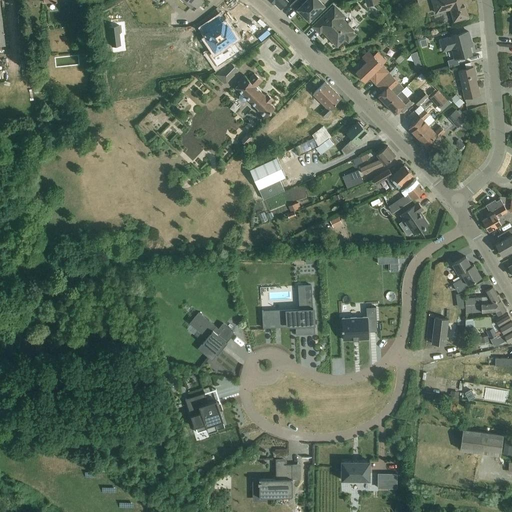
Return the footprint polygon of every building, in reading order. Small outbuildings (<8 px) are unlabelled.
[(187,0),(197,8),(203,1),(201,0),(187,0)] [(270,0),(280,9),(287,1),(286,0),(270,0)] [(295,0),(290,5),(301,17),(303,15),(309,21),(324,6),(318,0),(295,0)] [(417,0),(404,0),(397,2),(400,10),(419,5),(417,0)] [(455,21),(469,17),(464,0),(433,0),(437,13),(451,9),(455,21)] [(344,16),(334,6),(313,26),(319,33),(322,31),(337,46),(345,39),(348,42),(354,36),(351,33),(353,31),(341,19),(344,16)] [(210,24),(204,28),(209,37),(207,38),(208,40),(213,47),(214,49),(216,51),(217,53),(220,57),(223,61),(223,62),(225,61),(236,53),(230,44),(231,43),(232,43),(232,42),(231,41),(231,40),(232,39),(233,38),(235,37),(232,31),(229,28),(228,29),(227,27),(227,26),(228,26),(227,25),(225,26),(219,18),(210,24)] [(120,25),(110,26),(110,28),(111,39),(112,46),(121,45),(120,40),(119,33),(121,33),(120,25)] [(468,32),(450,37),(439,40),(442,52),(452,49),(455,59),(472,55),(468,42),(471,41),(468,32)] [(183,51),(187,47),(196,58),(202,53),(188,35),(177,43),(183,51)] [(366,62),(355,73),(365,82),(369,78),(371,80),(377,85),(389,73),(368,51),(362,57),(366,62)] [(401,57),(395,61),(399,65),(404,60),(401,57)] [(420,59),(414,61),(416,68),(422,66),(420,59)] [(228,66),(226,65),(216,75),(225,84),(227,82),(239,70),(231,62),(228,66)] [(465,98),(480,95),(473,67),(458,71),(465,98)] [(246,101),(248,99),(259,110),(258,110),(266,118),(275,108),(270,103),(274,100),(267,94),(265,96),(256,87),(262,80),(255,73),(249,80),(245,76),(238,83),(239,84),(236,87),(242,94),(240,96),(240,99),(242,101),(246,101)] [(389,73),(377,85),(383,91),(378,96),(387,105),(401,91),(404,88),(392,76),(389,73)] [(341,98),(325,82),(313,94),(326,108),(320,113),(326,119),(332,113),(329,110),(341,98)] [(426,92),(430,97),(435,92),(431,88),(426,92)] [(438,90),(430,97),(439,108),(443,112),(453,103),(449,99),(447,100),(438,90)] [(401,91),(387,105),(395,114),(400,109),(403,112),(412,103),(401,91)] [(423,91),(413,100),(418,105),(428,95),(423,91)] [(464,103),(456,95),(452,99),(459,107),(464,103)] [(417,137),(429,126),(435,120),(425,110),(418,116),(420,117),(409,128),(417,137)] [(458,127),(466,119),(456,110),(448,117),(458,127)] [(360,138),(368,131),(358,121),(347,132),(352,138),(341,150),(344,154),(351,150),(362,140),(360,138)] [(323,126),(313,135),(320,145),(331,136),(323,126)] [(435,132),(429,126),(417,137),(426,146),(437,135),(439,137),(445,131),(441,126),(435,132)] [(242,136),(247,144),(256,138),(251,130),(242,136)] [(314,138),(296,147),(300,155),(318,147),(314,138)] [(334,144),(329,138),(318,147),(316,149),(320,155),(334,144)] [(459,140),(454,145),(460,150),(465,145),(459,140)] [(396,155),(387,145),(376,155),(380,159),(360,167),(363,173),(385,164),(396,155)] [(370,158),(368,153),(361,157),(363,162),(370,158)] [(261,164),(250,169),(254,179),(256,182),(258,189),(259,188),(260,191),(262,196),(264,199),(284,190),(282,185),(280,179),(283,177),(286,176),(279,162),(277,157),(261,164)] [(361,157),(354,161),(356,165),(363,162),(361,157)] [(404,165),(393,175),(389,169),(373,179),(376,184),(386,178),(388,180),(392,189),(402,184),(403,184),(413,175),(404,165)] [(343,176),(348,188),(363,181),(358,170),(343,176)] [(425,189),(417,180),(417,181),(406,191),(408,194),(389,206),(392,213),(412,199),(425,189)] [(399,208),(401,212),(417,203),(414,199),(399,208)] [(488,217),(482,220),(489,231),(501,224),(504,222),(500,215),(507,211),(504,205),(500,199),(496,201),(495,199),(486,205),(489,211),(490,211),(490,213),(487,215),(488,217)] [(414,233),(428,224),(419,211),(423,209),(418,202),(401,214),(414,233)] [(339,217),(331,221),(334,226),(342,222),(339,217)] [(500,241),(496,244),(503,255),(511,249),(511,228),(503,233),(497,236),(500,241)] [(398,255),(378,256),(378,264),(381,264),(390,263),(390,271),(398,271),(398,263),(398,255)] [(452,281),(458,292),(467,287),(466,285),(481,277),(474,264),(471,265),(466,256),(453,263),(461,276),(452,281)] [(264,310),(262,310),(262,311),(262,313),(263,313),(264,325),(263,325),(263,328),(264,328),(264,326),(276,326),(276,325),(280,325),(280,326),(284,325),(286,325),(288,325),(291,325),(291,324),(296,324),(296,334),(314,333),(315,333),(314,309),(313,309),(312,287),(312,285),(298,286),(298,287),(299,287),(299,289),(300,291),(311,291),(311,293),(311,297),(311,298),(308,299),(300,299),(300,309),(296,310),(292,310),(289,310),(285,310),(264,311),(264,310)] [(506,309),(493,287),(485,292),(488,297),(465,298),(465,312),(495,310),(498,314),(506,309)] [(377,331),(376,307),(366,307),(367,317),(342,318),(343,339),(368,338),(368,332),(377,331)] [(235,333),(223,323),(218,328),(198,312),(189,323),(207,338),(198,348),(212,360),(222,348),(221,347),(223,344),(224,345),(235,333)] [(492,328),(486,332),(488,335),(488,336),(490,339),(496,336),(497,338),(511,329),(511,320),(508,313),(495,321),(491,323),(491,325),(492,328)] [(490,316),(465,319),(465,329),(485,326),(491,325),(491,323),(490,316)] [(431,343),(445,344),(449,319),(435,317),(431,343)] [(511,329),(497,338),(496,336),(490,339),(494,347),(507,340),(508,343),(511,341),(511,329)] [(46,359),(44,339),(35,340),(36,352),(38,352),(39,360),(46,359)] [(494,358),(494,366),(511,366),(511,359),(510,359),(510,358),(494,358)] [(39,392),(60,391),(58,368),(38,370),(39,379),(36,376),(33,379),(33,383),(38,386),(39,392)] [(173,375),(162,380),(165,386),(169,384),(171,388),(177,385),(173,375)] [(471,390),(465,393),(469,400),(475,397),(471,390)] [(222,417),(220,411),(220,410),(222,410),(223,410),(222,406),(220,403),(215,405),(214,401),(214,400),(212,401),(208,402),(205,393),(199,394),(190,397),(190,399),(195,414),(191,415),(193,422),(195,427),(197,426),(204,424),(205,424),(207,430),(208,432),(214,430),(215,431),(218,430),(225,427),(223,421),(222,417)] [(503,435),(462,429),(461,449),(479,452),(501,455),(503,435)] [(511,441),(504,441),(502,454),(511,454),(511,441)] [(265,497),(289,497),(288,487),(292,487),(292,479),(300,479),(300,470),(292,470),(292,464),(293,464),(293,463),(285,464),(285,460),(276,460),(276,458),(276,479),(259,479),(259,489),(254,489),(254,499),(265,499),(265,497)] [(341,480),(342,480),(342,479),(368,479),(368,480),(370,480),(370,479),(369,479),(369,462),(370,462),(370,461),(369,461),(369,462),(359,462),(359,461),(358,461),(354,461),(352,461),(342,461),(341,461),(341,462),(342,462),(342,479),(341,479),(341,480)] [(101,469),(87,469),(87,477),(101,477),(101,469)] [(397,474),(378,474),(378,488),(396,488),(397,474)] [(122,508),(135,506),(134,499),(121,501),(122,508)] [(396,502),(394,511),(402,511),(404,503),(396,502)]
